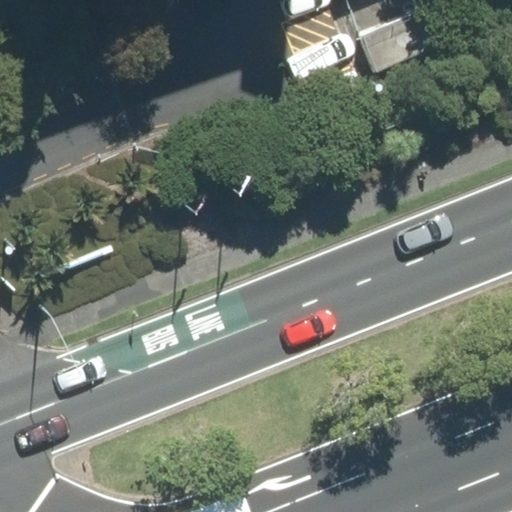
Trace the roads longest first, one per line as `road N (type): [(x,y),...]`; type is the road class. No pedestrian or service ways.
road 1 (primary): [(0,429),(511,226)]
road 2 (primary): [(511,456),(369,511)]
